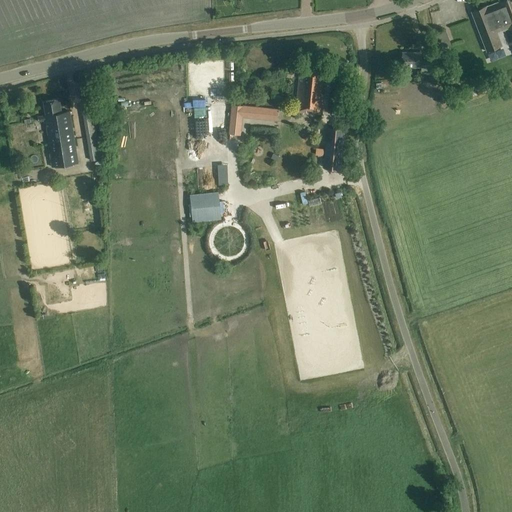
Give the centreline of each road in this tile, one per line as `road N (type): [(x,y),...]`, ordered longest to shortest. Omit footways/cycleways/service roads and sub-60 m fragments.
road 1 (unclassified): [(465,511),(383,267),(358,154),(358,16)]
road 2 (tertiary): [(0,78),(144,42),(358,16)]
